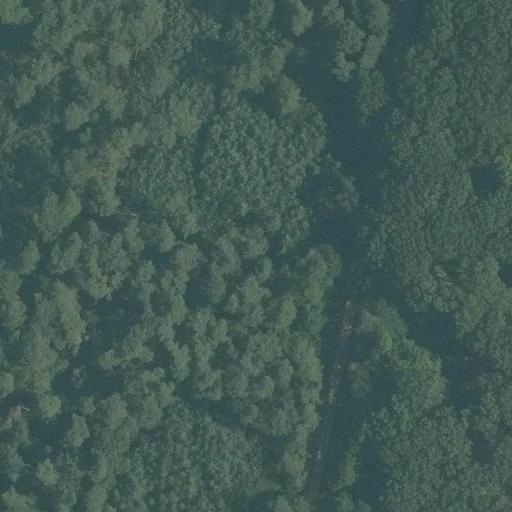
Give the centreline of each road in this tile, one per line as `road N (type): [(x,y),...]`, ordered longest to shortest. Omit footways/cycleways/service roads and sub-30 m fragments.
road 1 (track): [(419,0),(361,258)]
road 2 (track): [(313,511),(361,258)]
